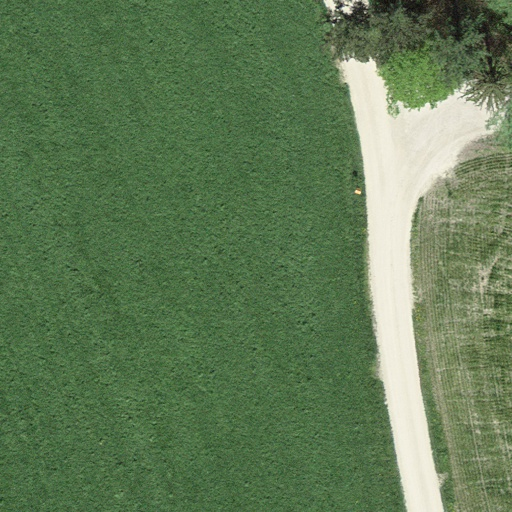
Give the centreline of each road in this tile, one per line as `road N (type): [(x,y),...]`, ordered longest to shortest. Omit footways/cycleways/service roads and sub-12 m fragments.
road 1 (track): [(378,115),(384,317),(423,511)]
road 2 (track): [(378,115),(511,115)]
